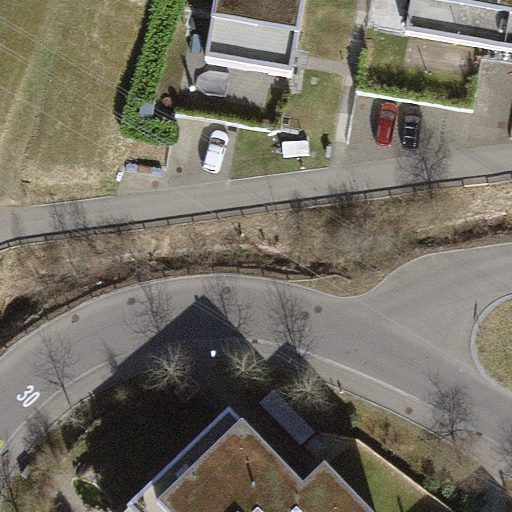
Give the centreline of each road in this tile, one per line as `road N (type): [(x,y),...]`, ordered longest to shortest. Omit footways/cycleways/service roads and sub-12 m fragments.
road 1 (residential): [(0,224),(511,161)]
road 2 (residential): [(0,407),(84,340),(174,310),(275,310),(330,324),(388,353)]
road 3 (track): [(0,191),(58,0)]
road 4 (residential): [(511,269),(474,277),(432,300),(388,353)]
road 5 (residential): [(388,353),(511,428)]
